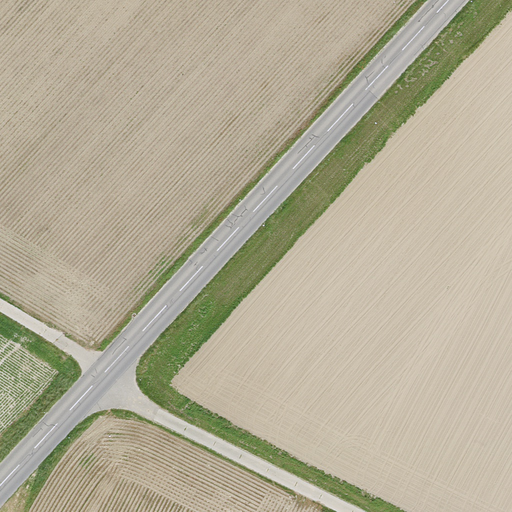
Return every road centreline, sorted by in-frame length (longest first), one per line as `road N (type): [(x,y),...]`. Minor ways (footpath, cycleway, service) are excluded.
road 1 (tertiary): [(0,491),(454,0)]
road 2 (track): [(97,386),(349,511)]
road 3 (track): [(109,373),(0,306)]
